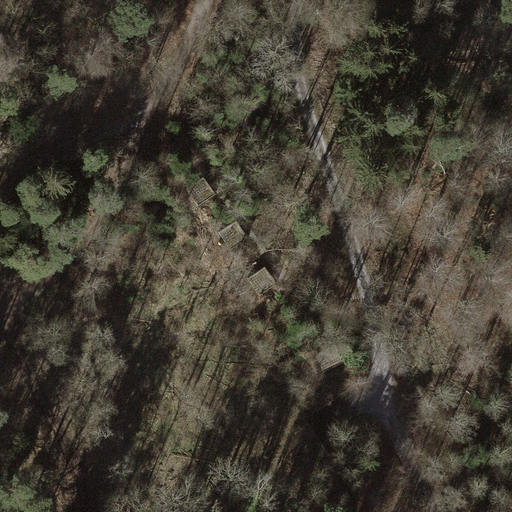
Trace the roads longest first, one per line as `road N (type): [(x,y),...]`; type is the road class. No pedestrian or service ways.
road 1 (track): [(302,0),(299,37),(341,195),(378,394),(317,429)]
road 2 (track): [(0,187),(29,156),(82,133),(147,130),(204,0)]
road 3 (track): [(147,130),(125,182),(75,256),(0,306)]
road 4 (track): [(90,511),(0,323)]
road 5 (track): [(378,394),(432,511)]
